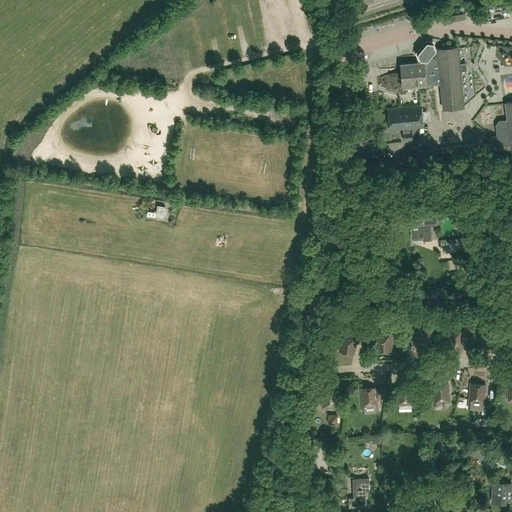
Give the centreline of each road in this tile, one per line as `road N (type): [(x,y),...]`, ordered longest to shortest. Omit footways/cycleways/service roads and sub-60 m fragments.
road 1 (unclassified): [(300,371),(342,194),(343,49)]
road 2 (unclassified): [(511,361),(300,371)]
road 3 (track): [(318,305),(511,294)]
road 4 (unclassified): [(265,511),(300,371)]
